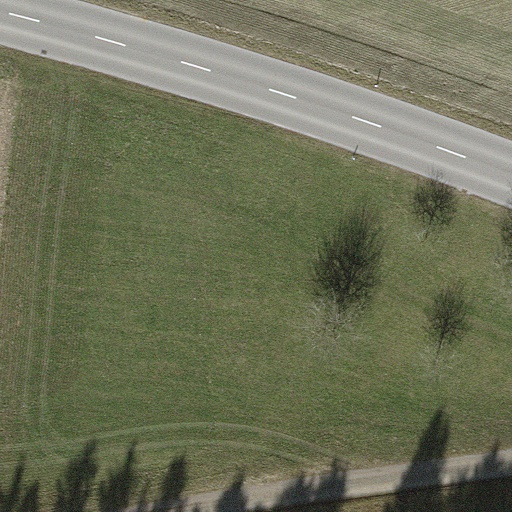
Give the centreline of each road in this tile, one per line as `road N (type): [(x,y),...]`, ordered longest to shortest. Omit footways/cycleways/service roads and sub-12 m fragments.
road 1 (tertiary): [(511,183),(361,124),(0,14)]
road 2 (track): [(275,511),(511,473)]
